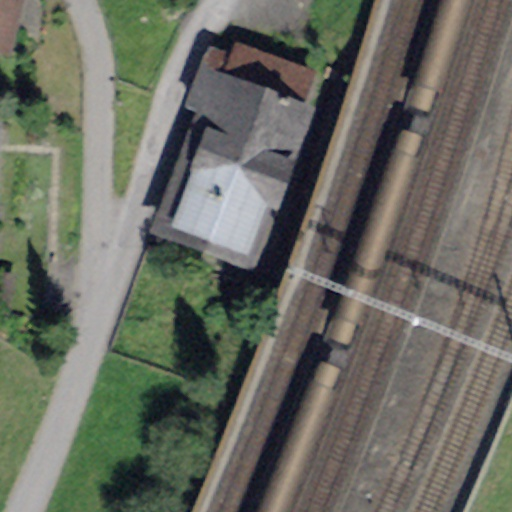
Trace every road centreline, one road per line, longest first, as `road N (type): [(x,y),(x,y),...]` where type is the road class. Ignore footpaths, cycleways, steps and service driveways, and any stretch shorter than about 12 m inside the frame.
road 1 (residential): [(113,324),(214,0)]
road 2 (residential): [(68,0),(99,61),(113,324)]
road 3 (residential): [(36,511),(113,324)]
